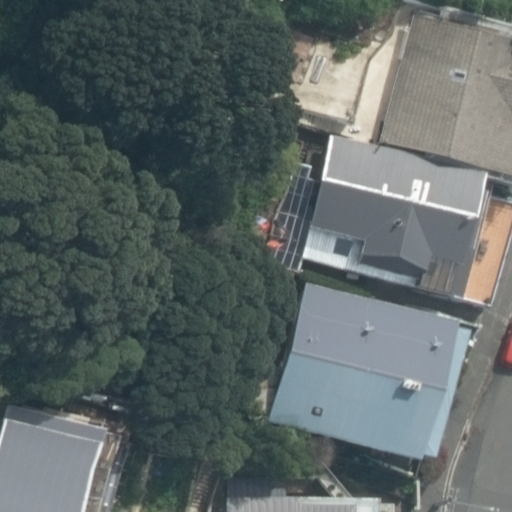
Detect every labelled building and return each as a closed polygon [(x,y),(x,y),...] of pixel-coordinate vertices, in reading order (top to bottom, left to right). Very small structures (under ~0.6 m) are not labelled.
[(511,117),(511,51),(404,18),(365,142),(493,181),(511,117)] [(269,77),(284,82),(277,105),(340,124),(358,62),(314,48),(318,35),(285,25),(269,77)] [(475,187),(322,139),(294,231),(341,246),(335,266),(394,284),(401,264),(446,278),(475,187)] [(441,325),(288,286),(253,426),(406,465),(441,325)] [(363,511),(364,501),(215,499),(215,511),(363,511)]
